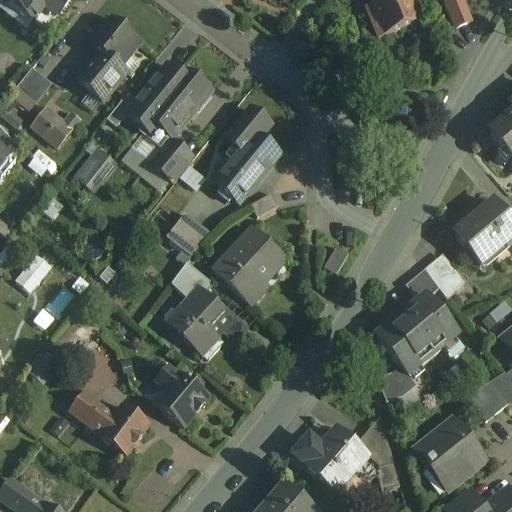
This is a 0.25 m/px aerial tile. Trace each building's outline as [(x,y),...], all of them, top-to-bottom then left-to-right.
[(32,24),(2,0),(0,3),(0,5),(7,11),(6,12),(28,30),(32,24)] [(2,0),(32,24),(33,24),(43,11),(55,21),(57,19),(56,19),(71,0),(2,0)] [(366,0),(370,8),(365,10),(377,41),(418,25),(407,0),(366,0)] [(459,0),(444,6),(455,32),(469,26),(459,0)] [(55,21),(43,11),(33,24),(45,33),(55,21)] [(140,47),(109,22),(87,48),(98,57),(119,74),(119,73),(140,47)] [(98,57),(75,85),(102,107),(125,79),(119,73),(119,74),(98,57)] [(178,79),(166,69),(125,119),(145,135),(152,141),(159,132),(170,141),(171,142),(209,96),(182,74),(178,79)] [(32,74),(17,93),(25,100),(40,82),(32,74)] [(511,108),(509,112),(511,115),(511,120),(488,140),(500,155),(504,152),(511,160),(509,162),(511,164),(511,108)] [(269,130),(249,113),(224,143),(232,150),(224,160),(230,165),(212,188),(235,207),(253,184),(256,186),(279,159),(258,143),(269,130)] [(70,134),(45,114),(31,131),(56,151),(70,134)] [(170,141),(159,132),(152,141),(145,135),(121,164),(140,179),(149,168),(173,187),(191,165),(167,145),(170,141)] [(0,141),(0,184),(14,168),(2,158),(9,149),(0,141)] [(98,155),(75,183),(90,194),(112,166),(98,155)] [(269,198),(249,210),(256,222),(277,210),(269,198)] [(511,230),(492,207),(453,239),(479,270),(509,245),(511,249),(511,230)] [(209,237),(184,218),(165,242),(190,261),(209,237)] [(13,236),(0,225),(0,240),(5,245),(13,236)] [(251,234),(212,276),(249,311),(267,292),(263,288),(284,265),(251,234)] [(347,258),(335,251),(322,272),(334,279),(347,258)] [(211,290),(185,268),(170,289),(187,305),(198,294),(203,298),(211,290)] [(438,293),(424,274),(404,290),(418,306),(424,301),(426,303),(438,293)] [(187,305),(166,329),(201,362),(218,344),(206,332),(221,315),(203,298),(198,294),(187,305)] [(418,306),(412,311),(411,309),(401,318),(404,321),(398,326),(395,323),(385,331),(386,333),(375,342),(398,371),(406,381),(407,380),(456,340),(426,303),(424,301),(418,306)] [(79,327),(64,347),(82,363),(98,343),(79,327)] [(511,334),(500,344),(511,358),(511,334)] [(208,403),(177,377),(176,379),(166,370),(153,386),(163,395),(152,408),(182,434),(208,403)] [(398,371),(388,378),(376,383),(385,407),(401,401),(415,390),(407,380),(406,381),(398,371)] [(511,403),(511,387),(504,377),(488,387),(506,409),(511,403)] [(488,387),(465,402),(484,426),(506,409),(488,387)] [(82,398),(73,391),(59,411),(68,417),(82,398)] [(113,420),(82,398),(68,417),(98,440),(98,441),(125,461),(148,431),(120,410),(113,420)] [(484,465),(452,425),(414,455),(425,469),(421,472),(424,475),(428,473),(446,496),(484,465)] [(320,453),(307,442),(291,460),(303,471),(302,472),(334,500),(334,499),(333,498),(364,463),(365,464),(366,463),(334,435),(333,436),(334,437),(320,453)] [(392,466),(373,472),(380,495),(398,489),(392,466)] [(22,495),(9,486),(0,498),(0,502),(10,510),(22,495)] [(307,511),(283,490),(263,511),(307,511)] [(482,511),(511,511),(511,500),(506,493),(482,511)] [(46,511),(42,508),(41,509),(22,495),(10,510),(12,511),(46,511)] [(479,511),(466,495),(444,511),(479,511)]
